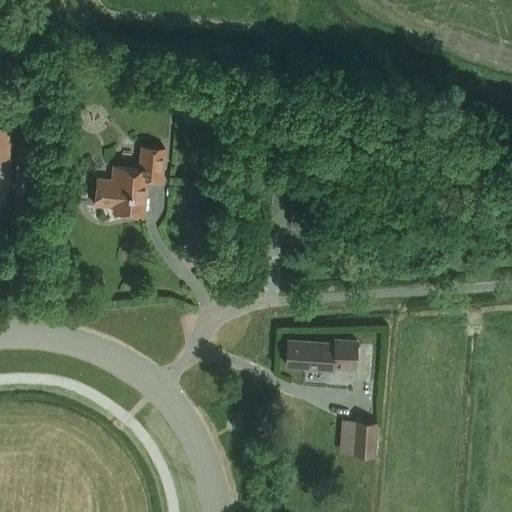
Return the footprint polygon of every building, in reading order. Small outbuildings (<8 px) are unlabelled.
[(140,82),(138,97),(164,100),(166,85),(140,82)] [(0,157),(9,158),(11,125),(0,124),(0,157)] [(97,177),(94,204),(113,206),(113,207),(112,211),(145,213),(148,180),(162,181),(165,148),(141,146),(139,167),(112,165),(111,177),(111,178),(97,177)] [(215,220),(219,183),(185,179),(181,217),(215,220)] [(310,191),(300,190),(296,229),(306,230),(310,191)] [(288,339),(286,364),(306,366),(309,369),(333,370),(333,368),(348,365),(356,370),(358,342),(334,340),(335,343),(288,339)] [(354,423),(352,453),(374,455),(376,424),(376,421),(354,420),(354,423)]
